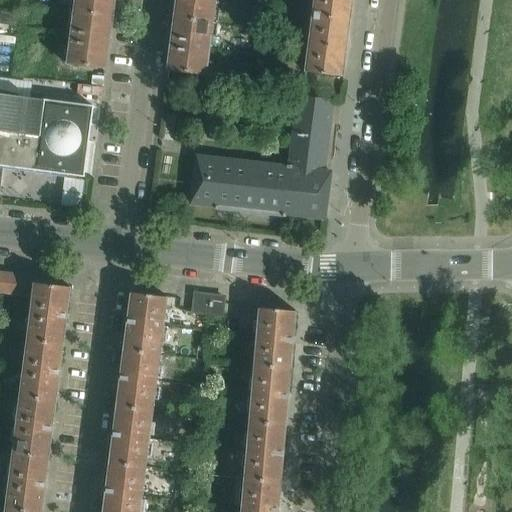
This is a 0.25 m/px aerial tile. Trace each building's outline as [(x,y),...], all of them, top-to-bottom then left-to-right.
[(116,0),(78,0),(76,14),(114,19),(116,0)] [(217,0),(178,0),(176,21),(214,25),(217,0)] [(354,0),(315,0),(313,25),(350,30),(354,0)] [(114,19),(76,14),(70,65),(107,70),(114,19)] [(214,25),(176,21),(169,72),(207,77),(214,25)] [(350,30),(313,25),(306,74),(344,78),(350,30)] [(44,83),(0,77),(0,91),(42,97),(44,83)] [(95,108),(0,95),(0,180),(2,180),(4,168),(85,178),(95,108)] [(288,168),(198,158),(192,205),(217,208),(216,211),(286,219),(286,216),(325,220),(332,173),(324,172),(334,102),(299,97),(290,167),(288,166),(288,168)] [(207,125),(209,101),(198,100),(195,124),(207,125)] [(54,281),(0,273),(0,296),(35,300),(37,284),(52,287),(53,281),(54,281)] [(37,284),(35,300),(30,341),(64,345),(72,288),(71,288),(71,289),(52,287),(37,284)] [(133,294),(130,323),(126,351),(161,355),(168,298),(167,299),(134,295),(134,294),(133,294)] [(225,299),(196,295),(194,313),(223,316),(225,299)] [(262,309),(259,340),(257,367),(292,371),(297,312),(296,312),(296,313),(262,310),(263,309),(262,309)] [(491,310),(482,310),(482,318),(490,318),(491,310)] [(64,345),(30,341),(22,398),(57,403),(64,345)] [(161,355),(126,351),(119,408),(154,412),(161,355)] [(292,371),(257,367),(252,424),(287,427),(292,371)] [(57,403),(22,398),(15,458),(49,463),(57,403)] [(154,412),(119,408),(112,464),(147,468),(154,412)] [(287,427),(252,424),(247,481),(282,484),(287,427)] [(43,511),(49,463),(15,458),(7,511),(43,511)] [(141,511),(147,468),(112,464),(105,511),(141,511)] [(279,511),(282,484),(247,481),(243,511),(279,511)]
